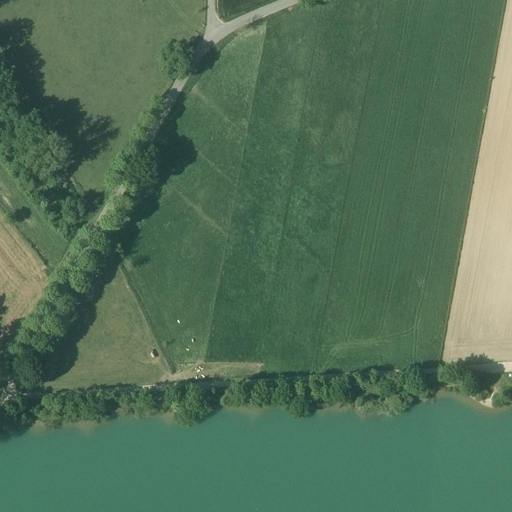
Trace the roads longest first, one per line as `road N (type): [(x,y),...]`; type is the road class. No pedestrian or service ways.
road 1 (track): [(1,391),(152,393),(511,371)]
road 2 (unclassified): [(295,0),(225,29),(201,50),(0,392)]
